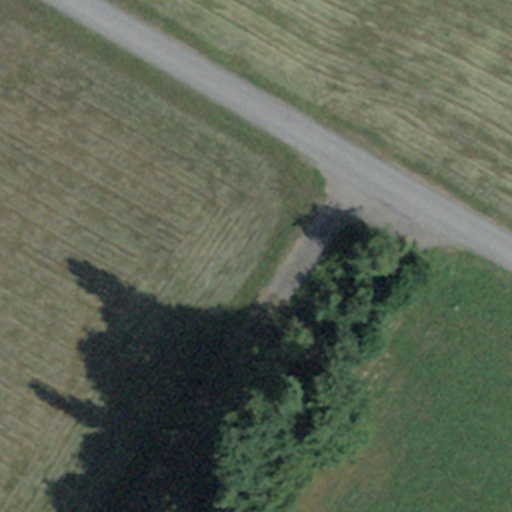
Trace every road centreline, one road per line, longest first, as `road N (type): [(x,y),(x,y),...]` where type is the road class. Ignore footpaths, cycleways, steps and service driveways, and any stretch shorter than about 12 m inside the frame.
road 1 (unclassified): [(68,0),(511,257)]
road 2 (track): [(158,511),(360,169)]
